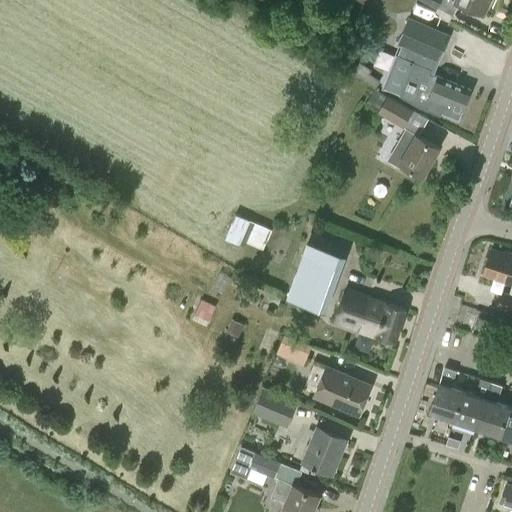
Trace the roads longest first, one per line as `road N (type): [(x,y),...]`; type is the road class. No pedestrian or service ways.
road 1 (tertiary): [(464,221),(511,72)]
road 2 (tertiary): [(418,352),(464,221)]
